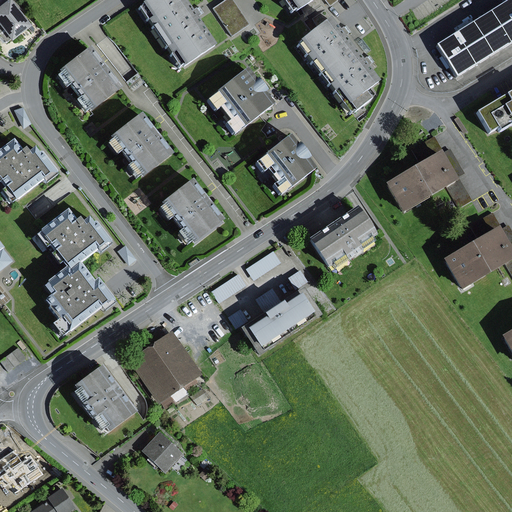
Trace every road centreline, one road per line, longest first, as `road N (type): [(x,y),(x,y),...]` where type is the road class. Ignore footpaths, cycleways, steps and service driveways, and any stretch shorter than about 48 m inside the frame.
road 1 (tertiary): [(399,90),(341,180),(171,294)]
road 2 (residential): [(171,294),(41,118),(33,71)]
road 3 (tertiary): [(171,294),(63,365),(39,386),(31,408)]
road 4 (residential): [(399,90),(443,109),(511,210)]
road 5 (tertiary): [(31,408),(46,438),(134,511)]
